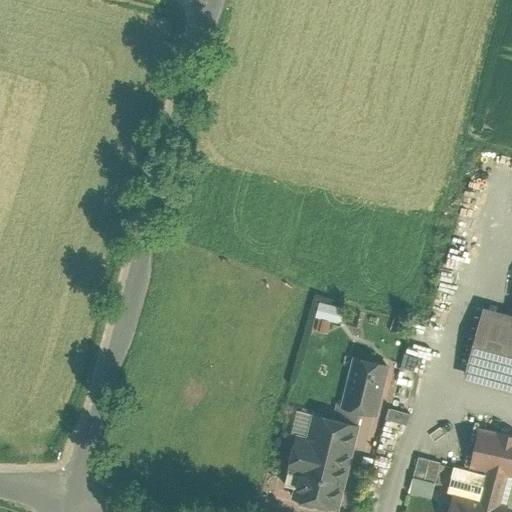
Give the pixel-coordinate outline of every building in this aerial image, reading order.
[(316,302),(315,317),(340,319),(341,304),(316,302)] [(511,312),(487,305),(468,376),(511,387),(511,312)] [(390,364),(356,354),(343,401),(364,407),(377,411),(390,364)] [(303,471),(297,496),(337,507),(364,407),(343,401),(327,397),(326,402),(323,401),(314,432),(317,433),(315,441),(299,437),(290,467),(303,471)] [(511,428),(478,419),(467,459),(493,466),(511,471),(511,428)] [(442,460),(422,455),(413,487),(433,493),(442,460)] [(492,472),(457,463),(450,486),(485,496),(492,472)] [(485,496),(484,501),(502,506),(511,471),(493,466),(492,472),(485,496)] [(455,494),(449,511),(504,511),(506,507),(502,506),(484,501),(455,494)]
